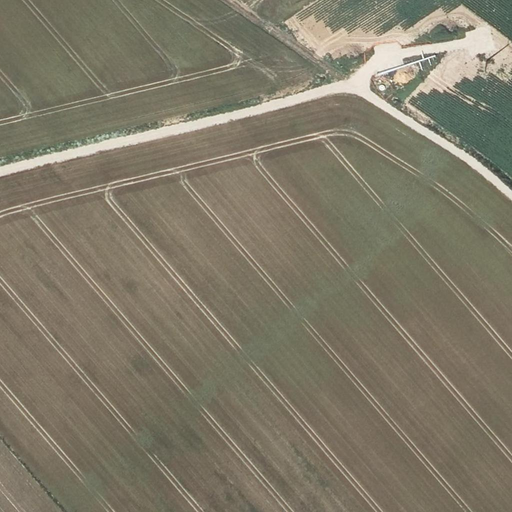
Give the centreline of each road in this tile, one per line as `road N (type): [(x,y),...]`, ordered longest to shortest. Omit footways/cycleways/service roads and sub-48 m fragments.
road 1 (track): [(475,40),(386,53),(348,82),(0,173)]
road 2 (track): [(226,0),(511,199)]
